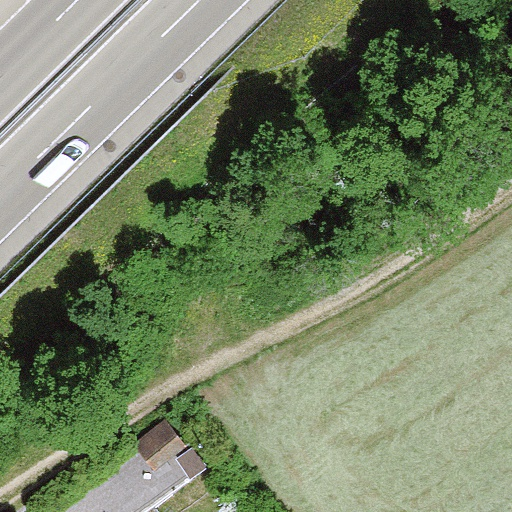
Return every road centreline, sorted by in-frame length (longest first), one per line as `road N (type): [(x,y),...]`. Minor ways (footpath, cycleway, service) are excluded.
road 1 (track): [(511,189),(372,291),(140,405),(0,503)]
road 2 (motorway): [(0,196),(201,0)]
